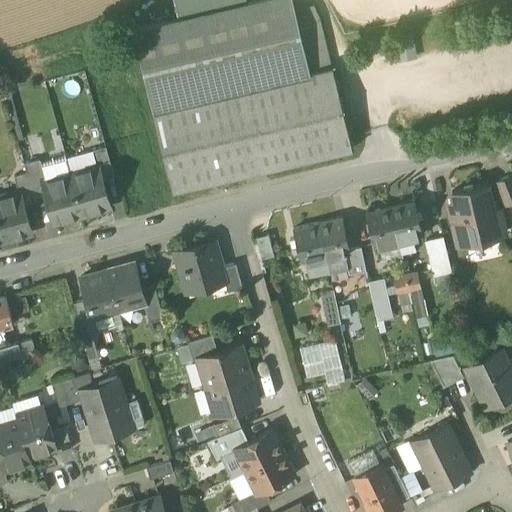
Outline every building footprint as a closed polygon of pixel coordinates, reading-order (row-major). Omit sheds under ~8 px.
[(132,29),(152,109),(309,72),(294,7),(291,0),(252,0),(246,2),(175,18),(132,29)] [(171,0),(175,18),(246,2),(246,0),(171,0)] [(311,2),(294,7),(309,72),(331,67),(320,19),(311,2)] [(331,67),(309,72),(152,109),(171,191),(351,149),(331,67)] [(98,165),(101,178),(113,175),(105,146),(92,149),(96,165),(98,165)] [(92,149),(65,156),(69,172),(96,165),(92,149)] [(45,179),(69,172),(65,156),(40,163),(45,179)] [(24,162),(26,172),(34,197),(45,194),(41,180),(45,179),(40,163),(39,158),(24,162)] [(96,165),(69,172),(81,215),(109,207),(101,178),(98,165),(96,165)] [(35,201),(34,197),(26,172),(14,175),(18,191),(19,190),(23,204),(35,201)] [(53,223),(81,215),(69,172),(45,179),(41,180),(45,194),(53,223)] [(497,182),(506,206),(511,204),(511,182),(510,177),(497,182)] [(473,245),(475,251),(490,247),(489,241),(497,239),(494,230),(502,228),(498,210),(490,211),(487,200),(489,200),(486,185),(451,193),(454,206),(448,207),(456,239),(463,237),(466,247),(473,245)] [(18,191),(0,195),(0,229),(3,241),(31,233),(23,204),(19,190),(18,191)] [(414,202),(390,207),(398,244),(417,239),(416,235),(421,234),(414,202)] [(379,248),(398,244),(390,207),(366,213),(373,245),(379,244),(379,248)] [(342,218),(317,224),(325,261),(344,256),(345,256),(343,251),(349,250),(349,249),(342,218)] [(307,265),(325,261),(317,224),(293,229),(301,262),(306,261),(307,265)] [(255,237),(261,258),(273,255),(267,234),(255,237)] [(426,242),(434,276),(450,272),(442,238),(426,242)] [(174,253),(185,292),(224,282),(225,281),(221,267),(214,241),(174,253)] [(346,267),(348,275),(366,272),(360,247),(349,249),(349,250),(343,251),(345,256),(344,256),(346,267)] [(344,256),(325,261),(328,271),(346,267),(344,256)] [(328,272),(328,271),(325,261),(307,265),(309,277),(328,272)] [(133,263),(106,270),(117,310),(143,303),(144,303),(140,288),(133,263)] [(224,282),(227,292),(242,289),(235,264),(221,267),(225,281),(224,282)] [(112,312),(117,310),(106,270),(80,278),(86,300),(91,317),(93,317),(112,312)] [(417,273),(405,276),(408,291),(420,288),(417,273)] [(397,294),(408,291),(405,276),(393,279),(397,294)] [(374,307),(389,303),(384,277),(368,281),(374,307)] [(143,303),(147,321),(162,317),(153,284),(140,288),(144,303),(143,303)] [(321,294),(325,309),(336,306),(332,291),(321,294)] [(5,298),(0,298),(0,348),(7,346),(1,327),(12,324),(5,298)] [(72,303),(81,334),(96,330),(93,317),(91,317),(86,300),(72,303)] [(340,324),(336,306),(325,309),(329,326),(340,324)] [(93,317),(96,330),(116,325),(112,312),(93,317)] [(187,342),(192,360),(200,357),(200,356),(217,351),(211,334),(187,342)] [(7,346),(0,348),(0,361),(35,351),(31,339),(7,346)] [(324,373),(326,385),(344,381),(335,340),(300,348),(307,377),(324,373)] [(200,357),(209,385),(247,373),(238,345),(217,351),(200,356),(200,357)] [(466,367),(484,403),(511,389),(511,374),(500,350),(466,367)] [(429,361),(443,388),(464,377),(453,356),(429,361)] [(256,402),(247,373),(209,385),(218,414),(256,402)] [(130,429),(124,403),(116,377),(79,389),(95,440),(130,429)] [(51,383),(59,406),(78,400),(70,378),(51,383)] [(511,396),(511,389),(484,403),(486,409),(511,396)] [(135,400),(124,403),(130,429),(143,425),(135,400)] [(15,414),(17,420),(28,456),(55,448),(50,432),(42,406),(15,414)] [(211,426),(216,437),(240,427),(235,416),(211,426)] [(475,426),(480,437),(500,427),(494,416),(475,426)] [(30,462),(28,456),(17,420),(0,425),(0,459),(3,470),(30,462)] [(423,465),(435,489),(470,472),(446,424),(413,440),(425,464),(423,465)] [(206,440),(215,459),(220,456),(235,449),(234,448),(247,442),(240,427),(216,437),(206,440)] [(505,438),(500,427),(480,437),(485,448),(505,438)] [(55,448),(56,454),(71,449),(65,428),(50,432),(55,448)] [(235,449),(245,470),(282,452),(270,428),(257,435),(258,436),(247,442),(234,448),(235,449)] [(230,477),(245,470),(235,449),(220,456),(230,477)] [(347,461),(354,476),(379,463),(372,449),(347,461)] [(294,475),(282,452),(245,470),(255,490),(255,491),(264,487),(279,480),(280,482),(294,475)] [(146,468),(149,479),(172,472),(169,461),(146,468)] [(354,476),(371,511),(390,511),(400,507),(398,502),(382,469),(379,463),(354,476)] [(398,502),(408,496),(399,478),(393,464),(382,469),(398,502)] [(411,472),(399,478),(408,496),(420,491),(411,472)] [(231,502),(235,511),(245,511),(256,507),(270,500),(264,487),(255,491),(255,490),(231,502)] [(163,511),(159,496),(136,503),(138,511),(163,511)] [(138,511),(136,503),(113,510),(113,511),(138,511)]
